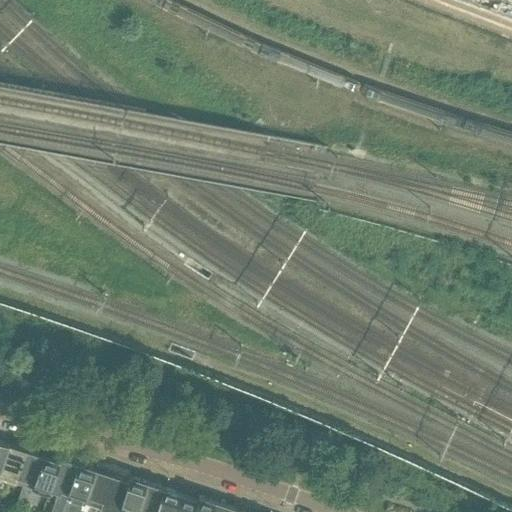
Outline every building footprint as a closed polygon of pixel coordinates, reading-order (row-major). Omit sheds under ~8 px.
[(0,469),(9,443),(0,440),(0,469)] [(0,509),(5,511),(7,505),(0,502),(0,501),(8,479),(15,481),(26,449),(9,443),(0,469),(0,509)] [(26,505),(27,501),(44,455),(26,449),(15,481),(23,484),(18,498),(23,500),(21,504),(26,505)] [(49,493),(51,489),(59,460),(44,455),(27,501),(36,504),(41,490),(49,493)] [(50,511),(62,511),(79,463),(60,456),(59,460),(51,489),(58,491),(50,511)] [(95,468),(79,463),(62,511),(71,511),(78,509),(81,510),(84,500),(95,468)] [(88,511),(98,511),(111,474),(95,468),(84,500),(92,503),(88,511)] [(118,511),(119,508),(128,479),(111,474),(98,511),(108,511),(110,509),(118,511)] [(136,511),(146,481),(129,475),(128,479),(119,508),(127,510),(126,511),(136,511)] [(155,511),(164,487),(146,481),(136,511),(155,511)] [(173,511),(180,493),(164,487),(155,511),(173,511)] [(192,511),(196,498),(180,493),(173,511),(192,511)] [(196,498),(192,511),(211,511),(215,500),(198,494),(196,498)] [(230,511),(233,506),(215,500),(211,511),(230,511)]
